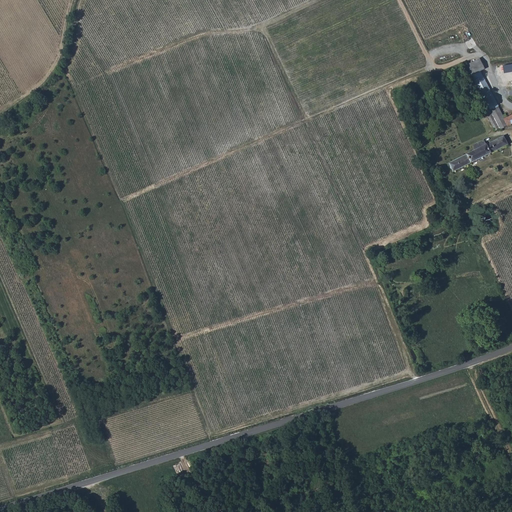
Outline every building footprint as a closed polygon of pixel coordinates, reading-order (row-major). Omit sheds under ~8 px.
[(485,69),(480,59),(467,65),(483,96),(491,91),(481,71),(485,69)] [(491,111),(499,107),(491,91),(483,96),(489,108),(491,111)] [(499,107),(491,111),(489,108),(485,110),(496,131),(500,129),(501,130),(511,124),(511,115),(506,119),(499,107)] [(509,145),(505,136),(487,144),(492,153),(509,145)] [(473,145),(475,150),(467,154),(471,163),(492,153),(487,144),(485,139),(473,145)] [(471,163),(467,154),(450,163),(454,172),(471,163)]
